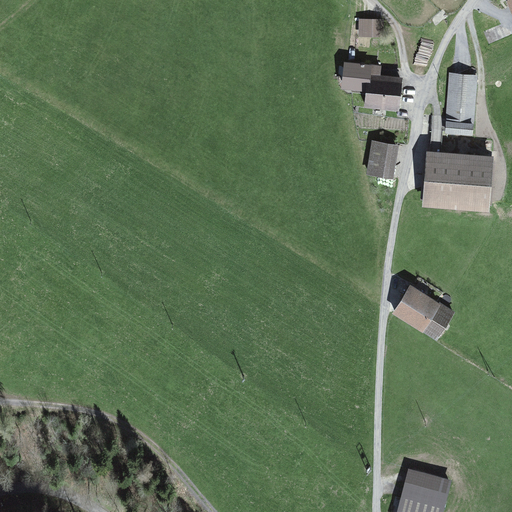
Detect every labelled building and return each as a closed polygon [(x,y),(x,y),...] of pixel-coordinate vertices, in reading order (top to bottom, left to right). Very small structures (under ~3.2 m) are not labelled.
[(384,19),(359,18),(359,36),(384,37),(384,19)] [(364,106),(399,111),(402,78),(380,75),(381,66),(343,62),(340,88),(365,92),(364,106)] [(479,74),(450,72),(446,133),(475,135),(479,74)] [(431,148),(441,149),(442,131),(432,130),(431,148)] [(399,145),(373,140),(366,174),(393,179),(399,145)] [(493,156),(426,151),(422,206),(490,212),(493,156)] [(454,309),(409,280),(391,309),(437,338),(454,309)] [(441,511),(451,477),(408,465),(395,511),(441,511)]
